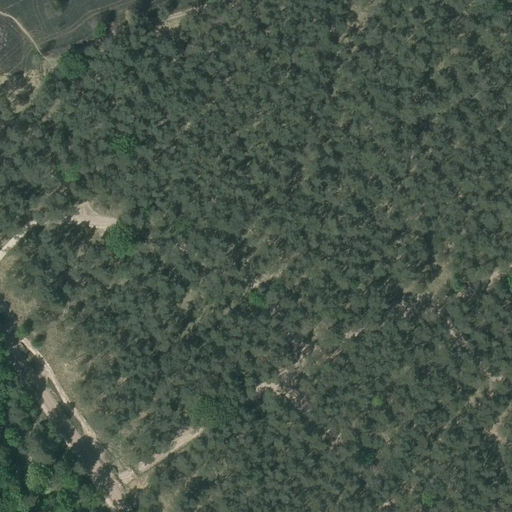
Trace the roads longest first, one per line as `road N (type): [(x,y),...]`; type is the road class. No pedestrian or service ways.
road 1 (track): [(0,254),(32,220),(52,224),(81,207),(98,221),(178,245),(257,284),(303,359)]
road 2 (track): [(81,207),(49,61),(216,0)]
road 3 (track): [(285,378),(346,337),(455,299),(511,266)]
road 4 (track): [(0,331),(125,511)]
road 5 (track): [(285,378),(180,440),(105,498)]
road 6 (track): [(403,317),(477,412),(511,487)]
road 7 (track): [(391,511),(359,459),(285,378)]
road 8 (track): [(73,511),(34,409),(37,383)]
